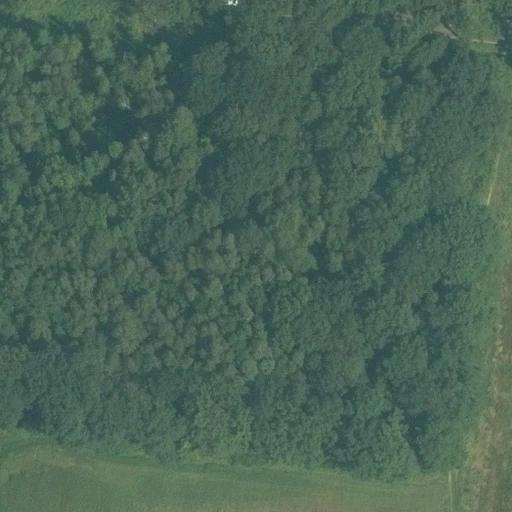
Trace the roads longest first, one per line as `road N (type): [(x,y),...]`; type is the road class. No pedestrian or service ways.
road 1 (track): [(450,511),(511,117)]
road 2 (secondary): [(202,0),(511,42)]
